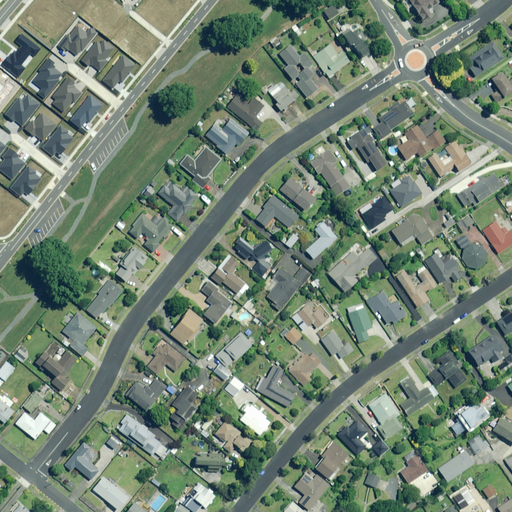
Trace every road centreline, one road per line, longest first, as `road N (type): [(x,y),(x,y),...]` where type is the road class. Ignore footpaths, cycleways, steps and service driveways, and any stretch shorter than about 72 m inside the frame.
road 1 (residential): [(32,476),(100,388),(137,316),(251,174),(402,68)]
road 2 (residential): [(238,511),(343,390),(511,275)]
road 3 (residential): [(4,258),(212,0)]
